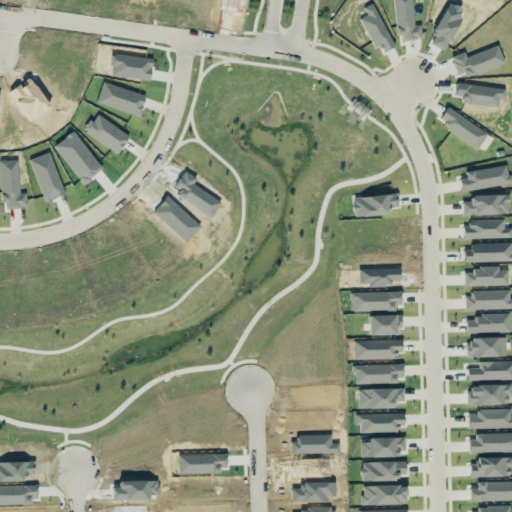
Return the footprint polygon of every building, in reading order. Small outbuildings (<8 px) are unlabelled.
[(392,0),(396,34),(401,34),(402,40),(421,38),(419,24),(413,25),(410,0),(392,0)] [(362,7),(366,14),(360,17),(379,53),(394,46),(371,2),(362,7)] [(503,61),(497,44),(465,56),(463,51),(449,56),(458,78),(503,61)] [(486,133),(447,106),(437,120),(476,148),(486,133)] [(128,133),(93,114),(83,132),(118,152),(128,133)] [(465,177),(459,178),(460,189),(508,184),(507,165),(464,170),(465,177)] [(386,214),(386,207),(397,206),(397,194),(352,196),(352,216),(386,214)] [(503,227),(503,219),(462,220),(462,238),(511,236),(511,227),(503,227)] [(463,261),(511,260),(511,254),(511,243),(463,244),(463,261)] [(469,290),(470,296),(464,296),(464,309),(511,307),(511,297),(509,297),(509,289),(469,290)] [(350,291),(350,309),(400,308),(400,290),(350,291)] [(352,358),(401,357),(400,339),(352,340),(352,358)] [(402,381),(402,363),(352,364),(353,382),(402,381)] [(357,408),(403,407),(403,388),(357,388),(357,408)] [(468,428),(511,426),(511,415),(510,416),(509,408),(476,409),(476,414),(467,414),(468,428)] [(403,413),(354,413),(354,424),(359,424),(359,431),(403,430),(403,413)] [(511,433),(467,434),(468,452),(511,450),(511,433)] [(510,456),(476,457),(476,463),(468,463),(469,476),(510,475),(510,456)] [(360,480),(395,479),(395,473),(404,473),(404,460),(360,461),(360,480)] [(511,480),(471,481),(471,500),(511,499),(511,480)] [(360,485),(360,504),(405,503),(404,484),(360,485)]
